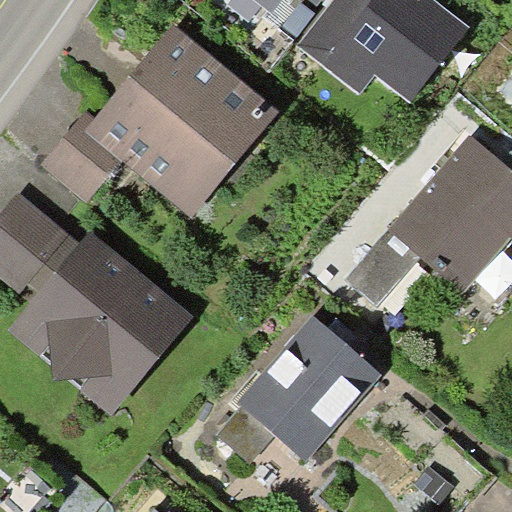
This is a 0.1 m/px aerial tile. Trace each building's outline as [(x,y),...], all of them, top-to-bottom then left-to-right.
[(301,0),(265,0),(289,17),(301,0)] [(478,41),(423,0),(346,0),(312,45),(415,124),(478,41)] [(280,111),(171,23),(95,118),(85,129),(122,161),(194,217),(280,111)] [(85,129),(95,118),(87,111),(41,164),(85,203),(122,161),(85,129)] [(511,289),(511,177),(466,140),(349,282),(397,321),(442,266),(495,310),(511,289)] [(191,331),(26,196),(0,227),(0,283),(36,313),(16,337),(117,420),(191,331)] [(324,313),(235,411),(310,478),(398,380),(324,313)]
